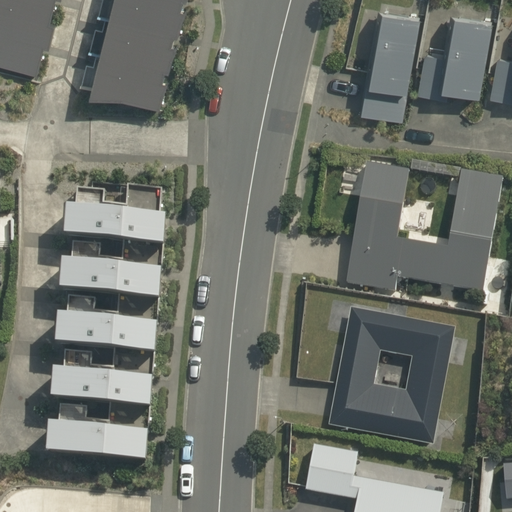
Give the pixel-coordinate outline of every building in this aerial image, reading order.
[(0,0),(0,63),(40,74),(47,47),(52,48),(59,24),(53,22),(58,0),(0,0)] [(118,0),(94,96),(127,97),(164,106),(168,92),(173,79),(168,78),(170,69),(173,69),(176,58),(182,43),(177,42),(179,33),(182,34),(186,21),(191,8),(186,6),(187,0),(118,0)] [(421,15),(380,8),(360,113),(403,120),(421,15)] [(424,51),(416,93),(446,98),(448,88),(480,94),(494,19),(452,11),(444,55),(424,51)] [(511,58),(497,56),(489,98),(511,101),(511,58)] [(449,249),(399,240),(410,171),(369,164),(348,283),(396,292),(398,278),(484,293),(504,179),(463,172),(449,249)] [(73,207),(70,236),(168,245),(170,215),(73,207)] [(69,261),(66,290),(163,299),(166,269),(69,261)] [(435,446),(456,327),(350,308),(328,425),(435,446)] [(64,315),(62,344),(159,352),(161,324),(64,315)] [(60,369),(57,398),(155,407),(157,377),(60,369)] [(151,461),(153,431),(56,424),(53,453),(151,461)] [(440,511),(444,494),(354,477),(358,453),(314,445),(306,490),(358,499),(355,511),(440,511)] [(511,511),(511,463),(502,464),(506,499),(511,498),(511,511)]
